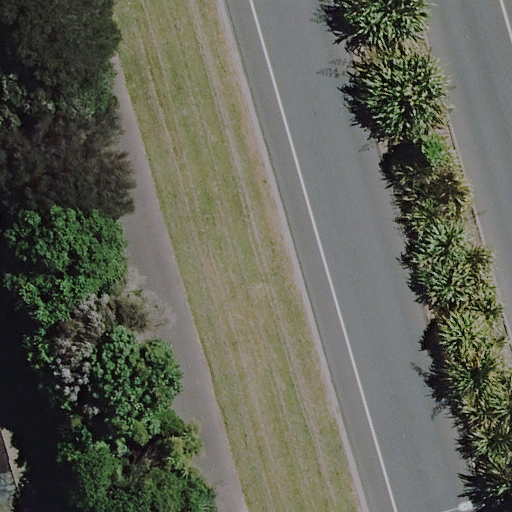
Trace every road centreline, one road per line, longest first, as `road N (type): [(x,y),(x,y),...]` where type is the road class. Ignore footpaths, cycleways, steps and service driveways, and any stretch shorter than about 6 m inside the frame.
road 1 (secondary): [(447,511),(306,0)]
road 2 (secondary): [(464,0),(511,166)]
